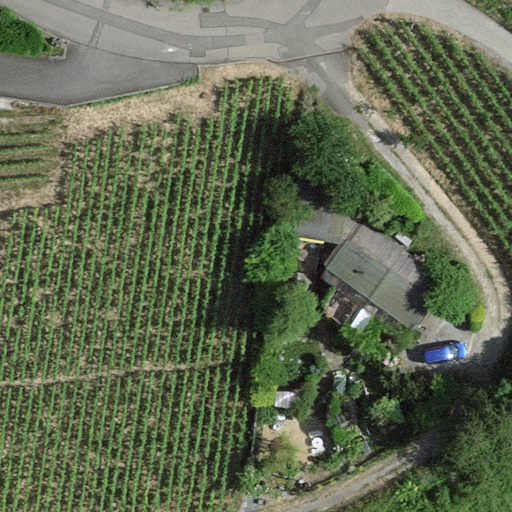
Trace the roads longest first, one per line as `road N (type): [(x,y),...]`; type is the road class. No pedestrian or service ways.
road 1 (track): [(300,511),(354,495),(433,447),(475,391),(509,319),(484,261),(319,65),(309,30)]
road 2 (residential): [(66,0),(129,27),(223,41),(309,30)]
road 3 (unclassified): [(309,30),(356,7),(405,0),(466,22),(511,53)]
